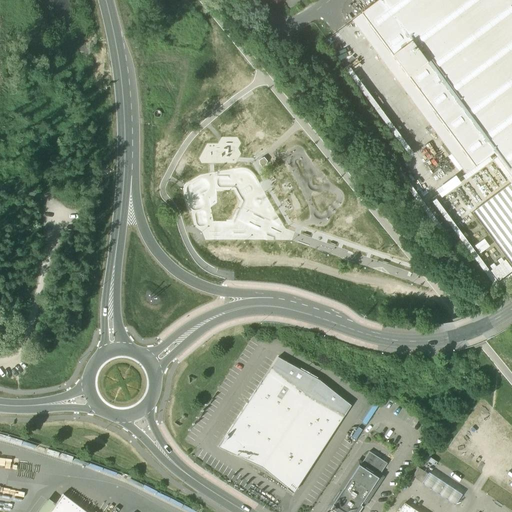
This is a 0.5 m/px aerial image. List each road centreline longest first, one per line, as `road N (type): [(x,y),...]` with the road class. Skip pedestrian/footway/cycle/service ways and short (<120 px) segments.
road 1 (secondary): [(356,331),(339,313),(296,298),(222,291),(168,266),(138,210),(133,100),(114,33)]
road 2 (secondary): [(114,33),(126,147),(112,349)]
road 3 (unclassified): [(151,364),(192,329),(240,306),(280,307),(356,331)]
road 4 (unclassified): [(356,331),(433,340),(511,308)]
road 5 (secondary): [(243,511),(188,477),(136,412)]
